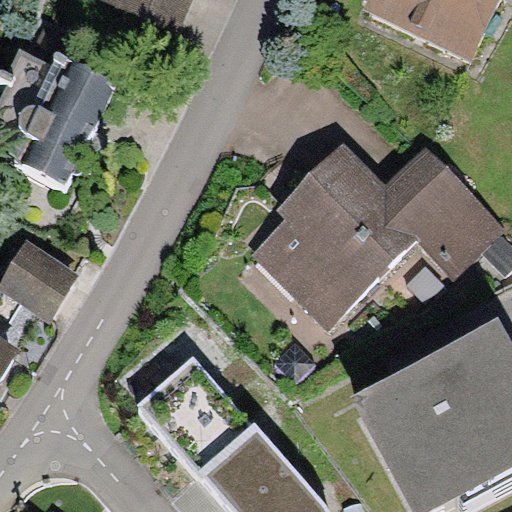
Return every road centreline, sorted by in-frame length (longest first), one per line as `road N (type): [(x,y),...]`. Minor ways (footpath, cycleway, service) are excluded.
road 1 (residential): [(263,0),(228,87),(114,306),(49,410)]
road 2 (residential): [(145,511),(49,410)]
